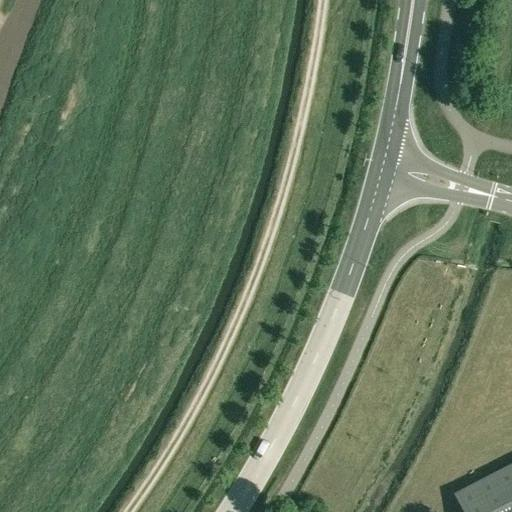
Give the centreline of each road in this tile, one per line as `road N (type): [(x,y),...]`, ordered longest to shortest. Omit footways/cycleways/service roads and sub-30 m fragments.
road 1 (track): [(129,511),(217,366),(267,243),(300,129),(322,0)]
road 2 (secondary): [(231,511),(356,258),(382,167)]
road 3 (secondary): [(382,167),(412,0)]
road 4 (tertiary): [(511,204),(382,167)]
